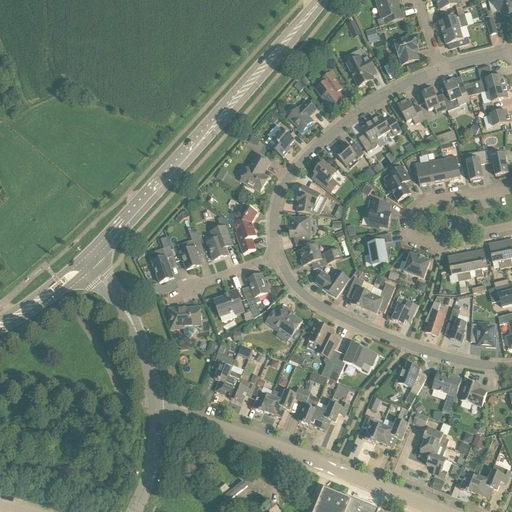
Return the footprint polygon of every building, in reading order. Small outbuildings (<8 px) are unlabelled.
[(377,21),(380,28),(405,20),(403,13),(401,14),(396,0),(375,0),(378,6),(379,6),(381,13),(380,13),(382,20),(377,21)] [(455,7),(457,12),(463,10),(461,4),(457,6),(455,0),(436,0),(440,11),(455,7)] [(501,12),(503,19),(511,16),(511,0),(495,0),(499,13),(501,12)] [(443,35),(460,30),(456,19),(440,24),(443,35)] [(490,37),(498,34),(494,21),(486,23),(490,37)] [(350,33),(358,29),(355,22),(347,25),(350,33)] [(376,42),(372,30),(365,33),(369,44),(376,42)] [(459,49),(470,45),(468,39),(463,41),(460,30),(443,35),(447,46),(457,43),(459,49)] [(400,58),(403,66),(418,61),(415,50),(418,49),(414,37),(395,43),(399,58),(400,58)] [(347,65),(359,88),(372,82),(370,78),(377,74),(369,58),(362,61),(361,58),(347,65)] [(477,96),(489,93),(508,87),(506,81),(504,82),(502,77),(493,79),(490,68),(478,71),(481,82),(478,83),(480,90),(476,91),(477,96)] [(339,93),(344,90),(332,74),(322,81),(325,85),(317,91),(331,110),(344,100),(339,93)] [(305,86),(310,83),(306,78),(302,81),(305,86)] [(459,90),(456,81),(444,85),(451,103),(457,101),(459,106),(470,102),(465,88),(459,90)] [(295,88),(301,93),(305,88),(299,83),(295,88)] [(508,87),(489,93),(492,104),(509,99),(507,94),(509,93),(508,87)] [(433,90),(422,94),(429,112),(435,110),(437,115),(448,111),(442,97),(437,99),(433,90)] [(289,119),(303,133),(314,122),(310,118),(317,111),(308,101),(300,109),(300,108),(289,119)] [(414,110),(409,101),(398,107),(407,124),(413,121),(416,126),(426,120),(419,107),(414,110)] [(507,112),(493,116),(496,128),(511,123),(511,121),(511,117),(509,117),(507,112)] [(273,125),(279,119),(273,114),(267,120),(273,125)] [(402,133),(393,119),(386,123),(382,117),(372,123),(382,139),(388,135),(390,138),(393,139),(402,133)] [(376,142),(382,139),(372,123),(362,129),(366,135),(359,140),(368,154),(377,148),(378,146),(376,142)] [(476,137),(480,129),(473,126),(470,134),(476,137)] [(268,146),(283,159),(290,151),(288,149),(295,141),(282,130),(273,141),(268,146)] [(446,135),(449,143),(457,140),(454,132),(446,135)] [(436,142),(434,136),(427,140),(429,145),(436,142)] [(257,147),(260,141),(253,137),(250,143),(257,147)] [(359,163),(358,161),(364,155),(357,144),(351,150),(345,143),(339,149),(338,148),(335,151),(336,152),(334,154),(350,171),(359,163)] [(414,150),(411,145),(406,149),(409,154),(414,150)] [(505,155),(498,156),(497,150),(485,153),(487,165),(493,164),(496,177),(509,175),(505,155)] [(481,166),(487,165),(485,153),(481,153),(472,155),(473,161),(467,162),(471,182),(483,180),(481,166)] [(241,182),(261,194),(269,179),(263,176),(270,164),(257,156),(250,169),(249,168),(241,182)] [(447,182),(461,179),(457,158),(443,161),(447,182)] [(434,185),(447,182),(443,161),(430,163),(434,185)] [(324,163),(314,174),(320,179),(316,183),(331,195),(339,185),(333,180),(337,174),(324,163)] [(420,187),(434,185),(430,163),(416,166),(420,187)] [(383,171),(379,165),(374,169),(377,175),(383,171)] [(403,183),(409,179),(402,168),(392,174),(395,179),(386,185),(391,194),(393,193),(398,203),(408,197),(405,191),(407,189),(406,187),(405,184),(404,185),(403,183)] [(364,175),(369,180),(376,174),(371,169),(364,175)] [(362,192),(368,197),(373,191),(366,186),(362,192)] [(321,197),(303,188),(297,199),(300,201),(298,213),(313,216),(314,208),(315,208),(321,197)] [(390,206),(371,202),(368,218),(370,219),(368,227),(379,230),(379,228),(388,230),(391,214),(389,214),(390,206)] [(252,225),(258,214),(245,206),(235,223),(238,233),(236,234),(244,256),(256,252),(252,240),(257,239),(252,225)] [(182,214),(184,220),(190,218),(188,212),(182,214)] [(233,247),(232,242),(227,227),(223,218),(218,220),(221,229),(210,233),(213,242),(207,244),(214,262),(229,256),(226,249),(233,247)] [(296,248),(312,243),(311,219),(291,220),(291,230),(293,230),(293,238),(296,248)] [(191,238),(199,236),(196,229),(189,232),(191,238)] [(342,246),(347,243),(346,241),(347,241),(342,233),(336,237),(340,244),(341,244),(342,246)] [(373,267),(382,265),(389,264),(385,245),(392,243),(391,235),(364,240),(365,241),(368,255),(367,255),(367,256),(370,256),(373,267)] [(179,250),(187,271),(202,266),(198,257),(205,255),(200,239),(188,243),(189,246),(179,250)] [(511,260),(511,241),(501,243),(506,269),(511,268),(511,263),(511,261),(511,260)] [(500,271),(506,269),(501,243),(489,246),(493,264),(499,263),(500,271)] [(158,252),(161,260),(152,263),(160,284),(174,279),(169,266),(176,263),(171,247),(158,252)] [(318,247),(301,253),(304,261),(301,262),(303,267),(322,261),(326,259),(328,266),(342,261),(339,250),(324,255),(321,256),(318,247)] [(476,272),(475,272),(477,280),(483,278),(482,271),(488,270),(484,251),(472,254),(476,272)] [(470,273),(475,272),(476,272),(472,254),(460,256),(465,282),(472,281),(470,273)] [(404,274),(424,281),(431,263),(424,261),(424,260),(418,257),(418,258),(411,256),(404,274)] [(459,283),(465,282),(460,256),(448,258),(452,277),(458,276),(459,283)] [(323,273),(316,284),(324,289),(323,289),(337,299),(350,281),(337,271),(331,279),(323,273)] [(262,275),(247,281),(250,288),(243,291),(249,307),(261,303),(259,297),(269,294),(262,275)] [(374,287),(364,283),(365,282),(356,278),(347,298),(353,301),(351,306),(364,312),(364,311),(370,296),(371,296),(371,295),(374,287)] [(375,284),(383,288),(386,281),(378,278),(375,284)] [(425,294),(428,286),(420,283),(417,291),(425,294)] [(364,311),(377,316),(379,312),(385,314),(396,289),(387,285),(380,300),(371,296),(370,296),(364,311)] [(511,292),(506,294),(504,287),(502,288),(496,289),(489,291),(491,300),(499,298),(503,309),(511,306),(511,292)] [(224,299),(215,302),(220,318),(236,313),(237,316),(245,313),(237,292),(224,296),(224,299)] [(448,299),(446,306),(451,308),(454,302),(448,299)] [(411,325),(419,308),(408,303),(405,309),(399,306),(392,321),(404,326),(405,322),(411,325)] [(441,305),(435,303),(427,320),(430,321),(426,334),(438,338),(445,317),(438,315),(441,305)] [(303,323),(297,319),(289,314),(291,311),(287,308),(282,315),(276,311),(266,324),(279,333),(281,330),(292,338),(303,323)] [(195,335),(194,329),(194,327),(202,326),(200,309),(181,311),(181,309),(169,310),(171,331),(184,330),(185,336),(188,338),(192,338),(195,335)] [(469,319),(459,316),(461,312),(454,310),(449,324),(455,326),(450,340),(463,345),(466,333),(465,333),(469,319)] [(510,350),(511,349),(511,314),(499,318),(500,326),(510,324),(511,332),(511,337),(507,338),(510,350)] [(340,342),(331,338),(333,335),(328,333),(330,330),(318,324),(309,342),(310,343),(307,348),(317,353),(317,354),(330,361),(340,342)] [(472,325),(471,344),(477,344),(477,346),(483,346),(486,348),(496,349),(497,340),(494,340),(495,328),(487,327),(487,325),(478,324),(478,326),(472,325)] [(234,342),(242,341),(241,333),(233,334),(234,342)] [(343,364),(368,374),(371,368),(373,369),(379,356),(352,344),(343,364)] [(253,350),(242,346),(238,356),(249,360),(253,350)] [(213,354),(215,350),(208,347),(206,353),(213,356),(213,354)] [(296,364),(299,358),(293,355),(290,362),(291,362),(296,364)] [(260,356),(257,361),(262,365),(266,359),(260,356)] [(222,357),(221,359),(218,358),(214,368),(219,371),(215,381),(220,383),(226,385),(231,373),(233,370),(232,370),(235,362),(222,357)] [(428,377),(420,372),(420,370),(408,365),(406,370),(404,370),(398,384),(412,389),(411,393),(417,397),(428,377)] [(338,384),(343,371),(335,367),(329,380),(338,384)] [(242,377),(231,373),(226,385),(220,383),(216,393),(232,400),(241,380),(242,377)] [(313,374),(311,382),(325,386),(327,378),(313,374)] [(450,415),(456,398),(462,380),(452,377),(451,379),(439,375),(433,391),(448,396),(443,412),(450,415)] [(251,384),(241,380),(232,400),(231,401),(243,406),(246,398),(251,400),(256,388),(250,385),(251,384)] [(480,387),(468,382),(461,402),(474,406),(474,405),(483,408),(487,394),(479,391),(480,387)] [(263,390),(262,390),(257,388),(256,388),(251,400),(257,402),(254,410),(265,415),(265,413),(271,399),(261,395),(263,390)] [(301,402),(305,392),(299,390),(296,396),(286,392),(284,396),(282,402),(280,407),(286,410),(291,412),(296,400),(301,402)] [(284,396),(274,392),(272,398),(271,397),(271,399),(265,413),(282,420),(286,410),(280,407),(282,402),(284,396)] [(305,392),(301,402),(307,405),(310,396),(311,394),(305,392)] [(320,400),(310,396),(307,405),(306,407),(305,407),(299,423),(310,427),(311,426),(310,425),(316,412),(316,411),(319,404),(320,400)] [(498,400),(492,396),(488,402),(494,406),(498,400)] [(376,413),(381,401),(373,398),(368,409),(376,413)] [(424,410),(420,403),(413,407),(418,414),(424,410)] [(330,408),(319,404),(316,411),(316,412),(310,425),(311,426),(327,432),(331,422),(325,419),(328,413),(330,408)] [(331,422),(336,424),(340,414),(346,416),(350,406),(344,404),(342,408),(331,404),(330,408),(328,413),(325,419),(331,422)] [(423,417),(417,415),(413,413),(409,423),(419,427),(423,417)] [(382,429),(372,425),(374,420),(368,417),(364,427),(369,430),(365,440),(376,444),(377,443),(382,429)] [(419,427),(424,429),(429,419),(423,417),(419,427)] [(398,439),(402,441),(409,426),(398,421),(393,431),(394,431),(391,437),(398,439)] [(485,435),(485,427),(477,426),(476,434),(485,435)] [(394,431),(393,431),(383,427),(382,429),(377,443),(393,449),(398,439),(391,437),(394,431)] [(447,437),(444,436),(428,429),(424,441),(425,441),(426,441),(441,447),(447,449),(450,442),(446,440),(447,437)] [(482,450),(486,440),(477,436),(473,446),(482,450)] [(437,458),(441,447),(426,441),(425,441),(419,458),(429,462),(431,456),(437,458)] [(464,444),(460,453),(467,456),(471,447),(464,444)] [(447,462),(437,458),(431,456),(429,462),(427,466),(437,471),(435,476),(445,480),(448,474),(443,472),(447,462)] [(493,490),(498,492),(502,482),(507,484),(511,474),(505,471),(506,470),(495,466),(489,482),(487,487),(493,490)] [(478,479),(477,479),(467,475),(469,470),(463,468),(458,480),(464,482),(461,491),(472,495),(472,493),(478,479)] [(489,482),(478,478),(477,479),(478,479),(472,493),(489,500),(493,490),(487,487),(489,482)] [(445,483),(436,480),(433,487),(442,491),(445,483)] [(243,482),(223,498),(228,504),(248,488),(243,482)] [(227,485),(226,485),(219,490),(221,494),(229,489),(227,485)]
